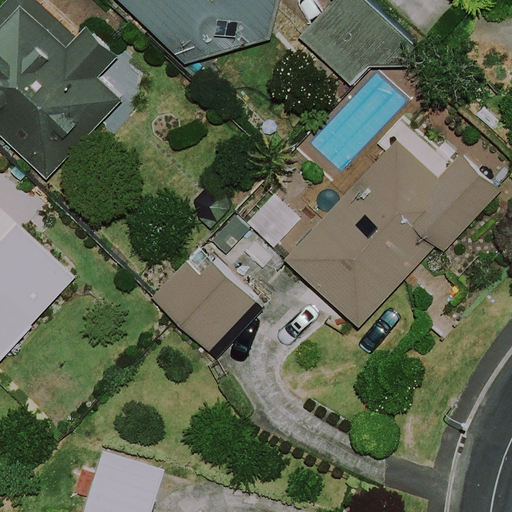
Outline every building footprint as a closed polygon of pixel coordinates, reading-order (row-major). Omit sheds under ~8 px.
[(74,39),(35,0),(0,0),(0,133),(46,180),(125,102),(97,74),(112,60),(83,31),(74,39)] [(274,0),(121,0),(189,63),(213,37),(266,49),(274,0)] [(398,42),(353,0),(332,0),(299,35),(355,88),(398,42)] [(432,178),(386,136),(281,250),(361,322),(434,242),(442,250),(498,189),(457,151),(432,178)] [(0,358),(75,276),(0,207),(0,358)] [(253,302),(196,248),(150,296),(208,350),(253,302)] [(148,511),(162,469),(102,450),(82,511),(148,511)]
